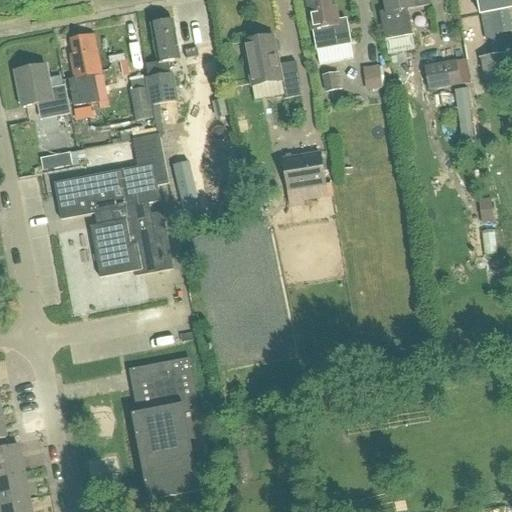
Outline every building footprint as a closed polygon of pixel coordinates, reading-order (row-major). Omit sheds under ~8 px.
[(332,10),(329,0),(305,0),(312,33),(314,32),(317,52),(350,46),(346,22),(338,23),(336,10),(332,10)] [(385,0),(387,11),(379,12),(384,39),(410,34),(406,12),(430,7),(429,0),(385,0)] [(480,17),(482,17),(487,42),(491,42),(494,58),(506,55),(507,55),(503,35),(496,0),(474,0),(476,0),(477,4),(478,4),(480,17)] [(511,0),(496,0),(503,35),(511,33),(511,32),(508,12),(511,10),(511,0)] [(164,25),(164,23),(155,25),(155,27),(152,27),(155,44),(153,45),(154,53),(156,53),(158,61),(146,64),(154,108),(177,104),(170,65),(181,63),(174,24),(164,25)] [(280,67),(275,38),(244,44),(253,90),(282,84),(285,102),(303,98),(297,64),(280,67)] [(90,47),(89,40),(72,43),(75,57),(72,58),(77,82),(71,83),(75,103),(96,99),(92,78),(103,76),(97,46),(90,47)] [(506,57),(506,55),(494,58),(481,60),(485,84),(497,82),(511,79),(506,57)] [(429,93),(461,87),(456,62),(425,68),(429,93)] [(364,89),(381,88),(379,66),(363,67),(364,89)] [(50,93),(45,69),(15,75),(22,110),(46,106),(49,122),(70,118),(65,90),(50,93)] [(135,124),(153,121),(148,89),(130,93),(135,124)] [(469,90),(455,92),(462,144),(476,142),(469,90)] [(169,188),(160,138),(133,143),(133,144),(137,144),(142,170),(122,174),(54,187),(61,224),(100,216),(102,228),(91,231),(101,282),(135,275),(136,281),(174,273),(163,216),(151,218),(149,207),(161,205),(158,190),(169,188)] [(320,154),(284,160),(289,193),(325,188),(320,154)] [(48,173),(74,169),(72,155),(46,159),(48,173)] [(150,504),(200,494),(196,472),(211,469),(190,362),(134,373),(143,416),(134,418),(150,504)] [(0,479),(22,476),(17,448),(0,450),(0,479)] [(0,507),(27,503),(22,476),(0,479),(0,507)] [(0,511),(28,511),(27,503),(0,507),(0,511)]
